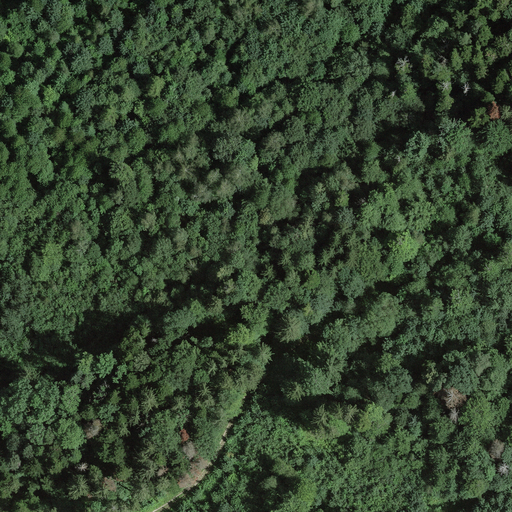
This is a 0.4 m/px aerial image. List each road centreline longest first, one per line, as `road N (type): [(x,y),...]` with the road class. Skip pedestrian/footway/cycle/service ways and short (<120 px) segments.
road 1 (track): [(409,0),(229,116),(48,198),(16,225),(0,273)]
road 2 (track): [(153,511),(203,472),(258,380),(296,342),(457,261),(511,248)]
